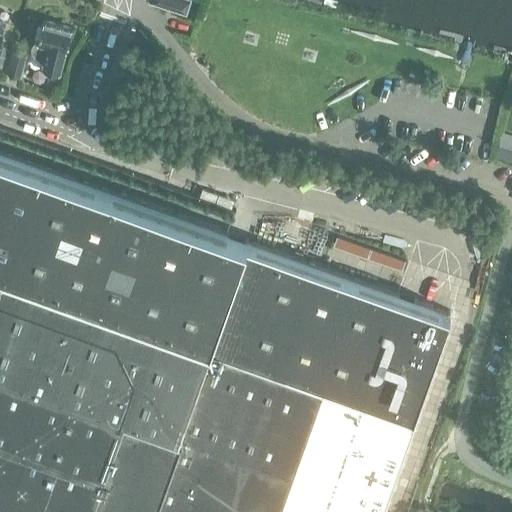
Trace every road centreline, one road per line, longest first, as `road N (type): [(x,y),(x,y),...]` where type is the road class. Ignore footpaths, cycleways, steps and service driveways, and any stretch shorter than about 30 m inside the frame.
road 1 (residential): [(511,196),(262,127),(215,95),(122,0)]
road 2 (residential): [(511,481),(483,468),(460,430),(511,221)]
road 3 (residential): [(0,95),(51,113),(78,105),(112,0)]
